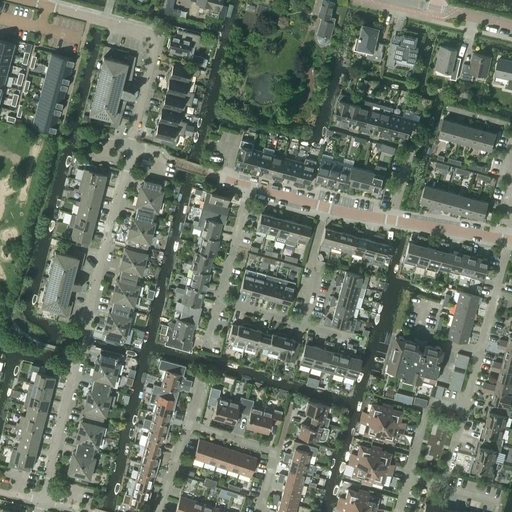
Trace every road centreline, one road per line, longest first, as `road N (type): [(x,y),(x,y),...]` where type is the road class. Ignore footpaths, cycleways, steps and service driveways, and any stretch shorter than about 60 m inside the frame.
road 1 (residential): [(43,499),(131,149)]
road 2 (residential): [(131,149),(158,41),(19,0)]
road 3 (residential): [(301,324),(323,207)]
